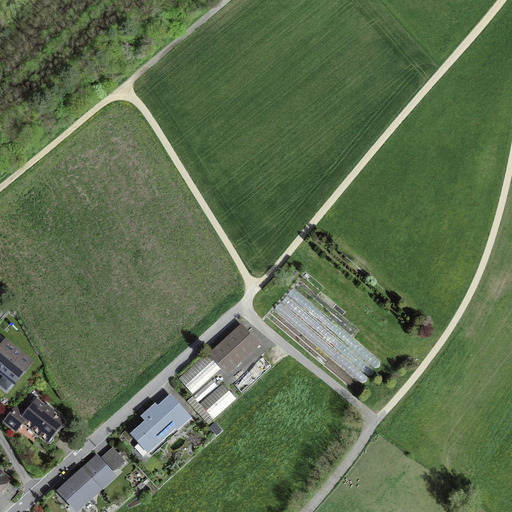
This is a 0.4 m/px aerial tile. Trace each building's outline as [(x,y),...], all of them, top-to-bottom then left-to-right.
[(255,344),(242,330),(215,355),(228,369),(255,344)] [(2,348),(0,346),(0,369),(5,374),(0,380),(0,384),(7,390),(30,363),(6,343),(2,348)] [(222,367),(208,352),(178,378),(192,394),(222,367)] [(217,385),(211,380),(187,401),(208,424),(236,399),(222,384),(199,404),(198,402),(217,385)] [(146,422),(132,434),(139,443),(135,447),(143,456),(175,428),(177,430),(190,419),(171,398),(159,409),(155,405),(142,417),(146,422)] [(25,417),(16,409),(6,421),(16,429),(22,421),(47,441),(62,423),(51,414),(51,411),(49,409),(46,410),(37,402),(25,417)] [(113,448),(102,458),(114,471),(125,461),(113,448)] [(97,458),(60,492),(76,510),(113,476),(97,458)] [(0,491),(8,481),(0,473),(0,491)]
